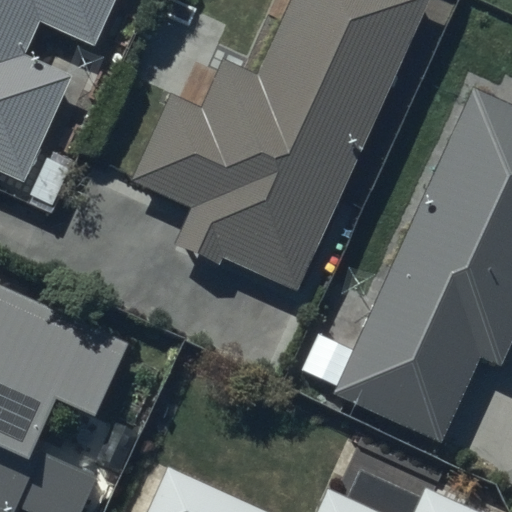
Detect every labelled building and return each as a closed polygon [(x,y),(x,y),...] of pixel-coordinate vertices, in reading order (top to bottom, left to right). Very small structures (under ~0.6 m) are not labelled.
[(64,71),(78,38),(98,47),(117,0),(0,0),(0,173),(26,185),(73,75),(64,71)] [(205,116),(170,100),(132,183),(190,209),(173,247),(221,269),(224,263),(295,295),(431,0),(295,0),(257,82),(227,68),(205,116)] [(335,388),(332,396),(442,446),(481,361),(497,368),(511,335),(511,109),(471,91),(353,348),(320,333),(302,373),(335,388)] [(130,345),(0,287),(0,511),(86,511),(106,468),(39,438),(54,404),(95,423),(130,345)] [(491,511),(419,481),(415,491),(360,468),(348,496),(324,485),(312,511),(262,511),(167,471),(148,511),(491,511)]
